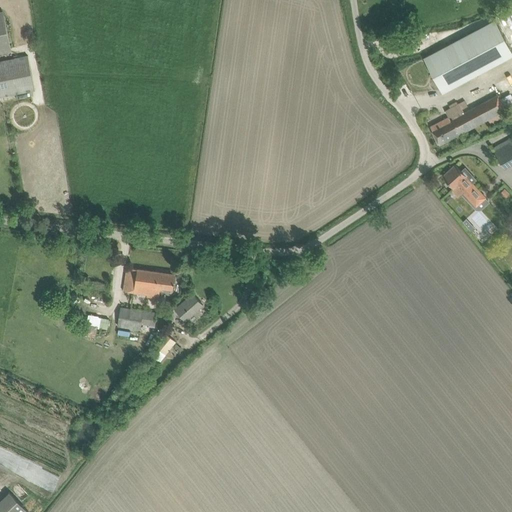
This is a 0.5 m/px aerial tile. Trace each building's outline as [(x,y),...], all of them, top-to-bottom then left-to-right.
[(3,11),(0,11),(0,53),(11,51),(3,11)] [(424,57),(443,93),(511,55),(511,50),(495,19),(424,57)] [(0,61),(0,96),(35,89),(28,56),(0,61)] [(430,126),(439,144),(505,110),(497,94),(464,111),(459,103),(445,111),(449,117),(430,126)] [(511,140),(494,151),(504,168),(511,163),(511,140)] [(457,185),(476,206),(485,197),(455,164),(443,176),(454,188),(457,185)] [(504,188),(500,192),(505,197),(509,193),(504,188)] [(466,219),(463,222),(471,232),(475,228),(466,219)] [(153,297),(159,298),(161,288),(173,290),(175,274),(127,267),(124,291),(153,295),(153,297)] [(101,300),(107,301),(110,284),(87,281),(85,293),(102,296),(101,300)] [(175,309),(186,320),(203,305),(193,293),(175,309)] [(122,307),(119,326),(141,329),(142,323),(143,323),(148,324),(154,325),(156,325),(158,312),(122,307)] [(85,335),(96,337),(96,335),(100,336),(103,316),(89,314),(85,335)] [(134,370),(146,379),(176,341),(165,332),(134,370)] [(29,511),(9,491),(4,496),(19,511),(29,511)]
